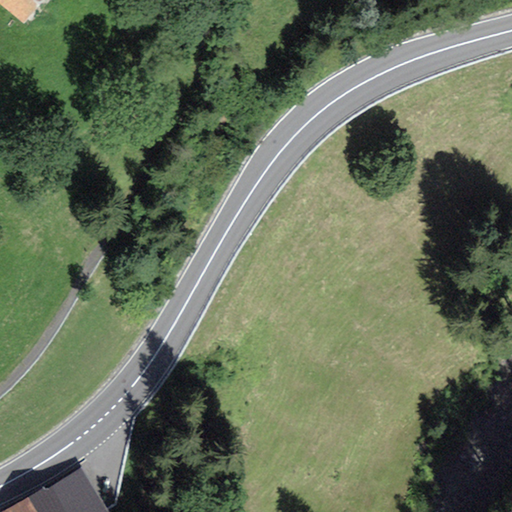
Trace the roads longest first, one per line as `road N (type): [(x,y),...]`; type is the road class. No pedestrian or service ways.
road 1 (primary): [(511,27),(388,63),(313,109),(244,197),(167,335),(115,406),(0,487)]
road 2 (track): [(178,116),(46,338),(0,389)]
